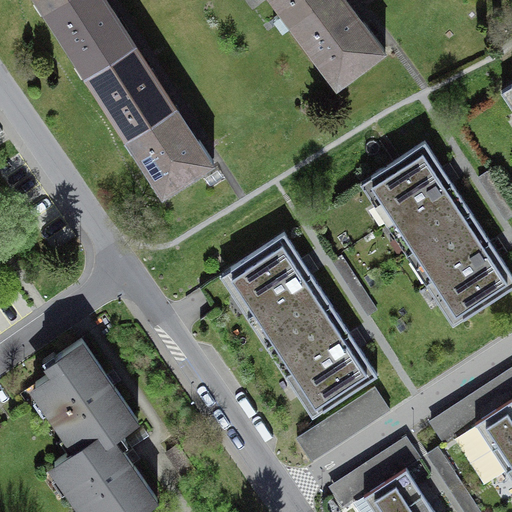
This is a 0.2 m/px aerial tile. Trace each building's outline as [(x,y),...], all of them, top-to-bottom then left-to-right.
[(42,0),(48,9),(61,0),(42,0)] [(131,44),(102,0),(61,0),(48,9),(89,72),(131,44)] [(277,0),(294,21),(321,0),(277,0)] [(360,24),(341,0),(321,0),(294,21),(341,83),(385,50),(364,21),(360,24)] [(172,107),(131,44),(89,72),(130,135),(172,107)] [(511,83),(500,91),(511,108),(511,83)] [(195,143),(172,107),(130,135),(167,191),(213,161),(199,140),(195,143)] [(413,249),(471,212),(425,141),(360,182),(374,203),(385,196),(407,230),(403,233),(413,249)] [(511,274),(471,212),(413,249),(423,264),(427,261),(451,297),(440,304),(453,325),(511,286),(511,274)] [(273,341),(331,303),(284,232),(220,274),(233,295),(244,287),(267,322),(263,325),(273,341)] [(331,303),(273,341),(283,356),(287,354),(310,388),(299,396),(312,417),(377,374),(331,303)] [(77,463),(119,435),(139,422),(86,341),(47,367),(53,375),(29,391),(77,463)] [(511,364),(431,417),(446,440),(511,397),(511,364)] [(380,383),(292,440),(307,463),(395,406),(380,383)] [(492,448),(511,434),(511,398),(475,422),(492,448)] [(412,430),(324,487),(339,510),(427,453),(412,430)] [(511,464),(511,434),(492,448),(506,469),(511,464)] [(76,511),(137,511),(160,498),(119,435),(77,463),(54,478),(76,511)] [(375,511),(391,511),(423,492),(406,467),(364,495),(375,511)] [(435,511),(423,492),(391,511),(435,511)]
